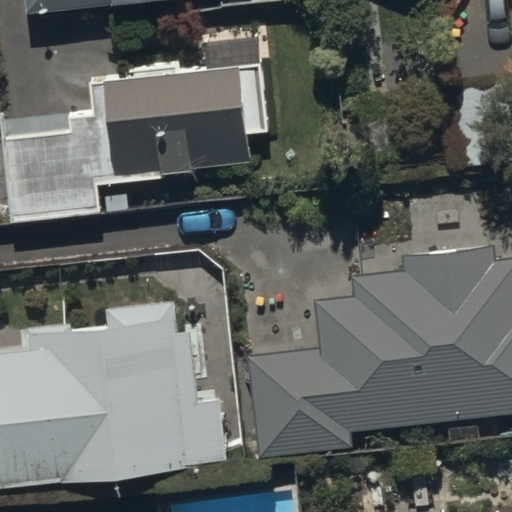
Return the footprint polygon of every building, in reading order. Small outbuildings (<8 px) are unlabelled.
[(30,0),(33,15),(173,0),(30,0)] [(386,101),(357,102),(361,167),(396,164),(391,100),(422,98),(418,40),(382,42),(386,101)] [(10,139),(18,224),(106,214),(103,187),(172,180),(172,178),(198,175),(198,171),(256,165),(247,71),(99,87),(102,118),(74,121),(75,132),(10,139)] [(511,76),(447,81),(454,171),(511,165),(511,76)] [(252,358),(264,459),(357,449),(356,433),(511,415),(511,258),(503,260),(501,245),(407,256),(408,271),(355,277),(358,298),(320,302),(325,349),(252,358)] [(0,491),(233,466),(226,400),(205,402),(197,333),(185,334),(181,302),(110,310),(112,330),(79,334),(78,325),(32,330),(34,353),(0,356),(0,491)]
